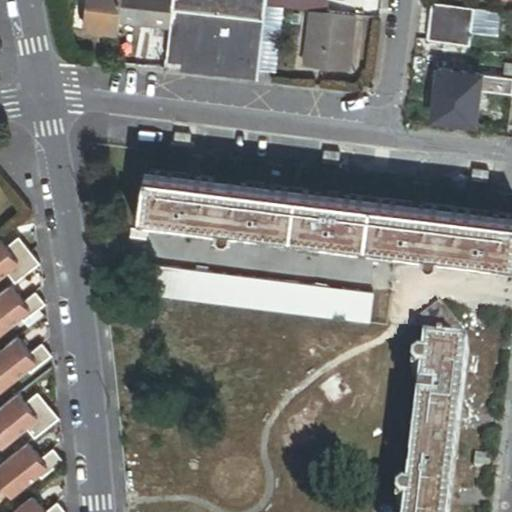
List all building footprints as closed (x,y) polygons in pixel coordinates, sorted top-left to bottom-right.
[(121,27),(124,0),(89,0),(86,32),(120,36),(121,27)] [(174,8),(175,0),(124,0),(121,27),(171,33),(174,8)] [(190,10),(267,19),(268,6),(269,0),(175,0),(174,8),(190,10)] [(269,0),(268,6),(283,8),(305,11),(306,0),(269,0)] [(329,0),(306,0),(305,11),(316,12),(328,14),(329,0)] [(482,29),(484,11),(432,5),(427,42),(440,43),(470,47),(472,28),(482,29)] [(267,19),(260,72),(275,74),(283,8),(268,6),(267,19)] [(190,10),(174,8),(171,33),(167,62),(183,64),(190,10)] [(183,64),(260,74),(260,72),(267,19),(190,10),(183,64)] [(357,17),(328,14),(316,12),(309,69),(349,74),(357,17)] [(466,75),(470,47),(440,43),(437,71),(466,75)] [(477,91),(511,95),(511,64),(506,64),(504,79),(466,75),(437,71),(434,94),(433,102),(431,119),(473,124),(477,91)] [(205,159),(192,157),(191,165),(186,164),(185,172),(203,175),(205,159)] [(279,169),(266,167),(265,175),(261,174),(260,181),(277,184),(279,169)] [(511,216),(146,170),(141,212),(151,213),(218,222),(234,224),(421,247),(437,249),(511,258),(511,216)] [(354,178),(340,176),(339,183),(335,183),(334,191),(352,193),(354,178)] [(428,188),(415,186),(414,193),(410,193),(409,200),(426,202),(428,188)] [(503,197),(490,196),(489,202),(485,202),(484,210),(501,212),(503,197)] [(151,213),(141,212),(134,211),(133,222),(149,224),(151,213)] [(233,229),(234,224),(218,222),(217,227),(222,227),(221,232),(228,233),(228,229),(233,229)] [(1,240),(0,240),(0,278),(7,273),(16,283),(41,264),(20,237),(7,247),(1,240)] [(436,255),(437,249),(421,247),(420,253),(424,254),(424,258),(431,259),(431,255),(436,255)] [(377,293),(134,263),(130,295),(373,325),(377,293)] [(25,301),(12,286),(0,295),(0,334),(22,317),(25,321),(47,304),(37,292),(25,301)] [(437,355),(448,356),(448,350),(463,338),(438,306),(415,323),(437,351),(437,355)] [(18,339),(0,354),(0,391),(1,392),(28,370),(31,374),(52,357),(42,346),(31,355),(18,339)] [(408,497),(405,511),(447,511),(466,358),(448,356),(437,355),(425,354),(423,365),(422,381),(408,497)] [(422,381),(423,365),(418,365),(418,369),(413,369),(412,375),(417,376),(416,380),(422,381)] [(25,403),(19,395),(0,410),(0,448),(25,428),(34,439),(59,419),(38,393),(25,403)] [(480,442),(481,431),(469,429),(467,440),(480,442)] [(28,444),(0,466),(0,484),(10,497),(38,475),(41,479),(62,462),(52,450),(40,460),(28,444)] [(44,511),(32,497),(13,511),(63,511),(57,503),(45,511),(44,511)] [(400,511),(405,511),(408,497),(403,497),(402,501),(397,500),(396,507),(401,507),(400,511)]
